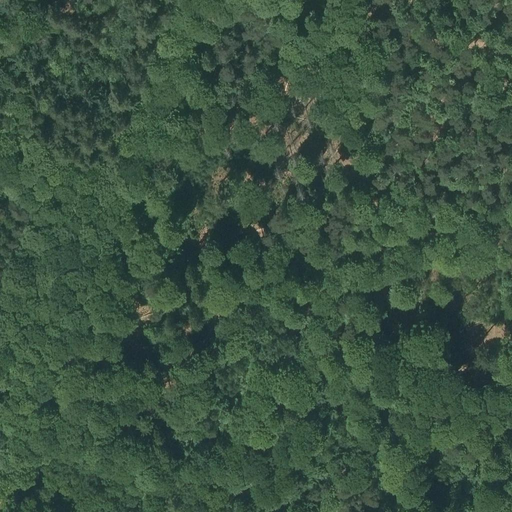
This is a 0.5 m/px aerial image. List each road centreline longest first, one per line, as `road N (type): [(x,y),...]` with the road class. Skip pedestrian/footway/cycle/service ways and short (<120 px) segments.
road 1 (track): [(36,407),(150,112),(208,0)]
road 2 (unknown): [(191,0),(128,107),(81,227),(36,383)]
road 3 (track): [(199,474),(317,410),(511,352)]
road 4 (track): [(36,407),(199,474)]
road 5 (track): [(13,164),(63,0)]
road 6 (track): [(396,511),(422,494),(511,468)]
